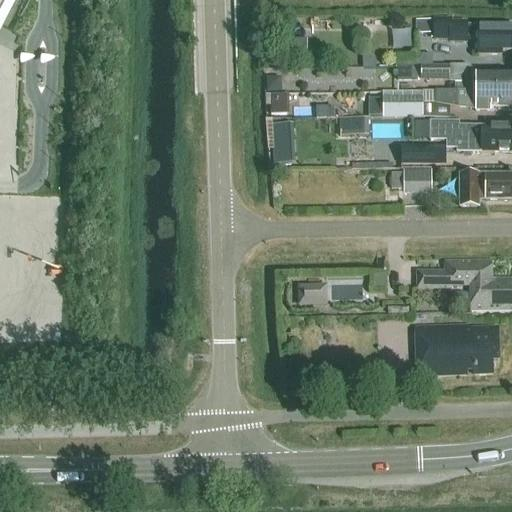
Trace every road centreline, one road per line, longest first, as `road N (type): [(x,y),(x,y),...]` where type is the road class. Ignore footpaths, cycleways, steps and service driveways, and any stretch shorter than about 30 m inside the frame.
road 1 (residential): [(220,231),(511,227)]
road 2 (secondary): [(224,467),(511,452)]
road 3 (unclassified): [(224,467),(220,231)]
road 4 (unclassified): [(220,231),(213,0)]
road 5 (secondary): [(0,472),(224,467)]
